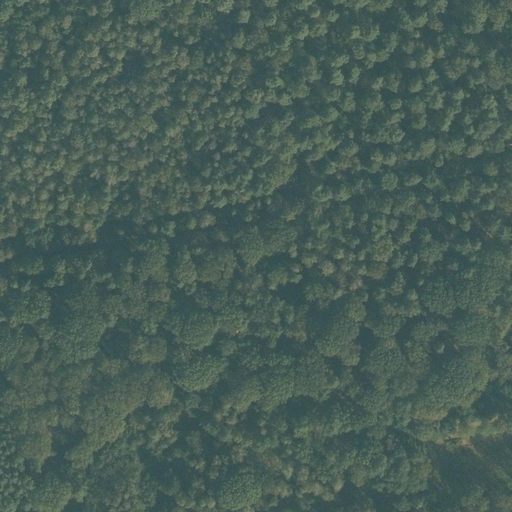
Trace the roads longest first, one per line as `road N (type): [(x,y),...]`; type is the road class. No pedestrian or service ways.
road 1 (track): [(0,284),(127,316),(155,332),(195,379),(237,393),(333,448),(418,471),(434,511)]
road 2 (track): [(511,160),(96,237)]
road 3 (track): [(224,0),(258,187),(270,208)]
road 4 (track): [(389,0),(420,182)]
